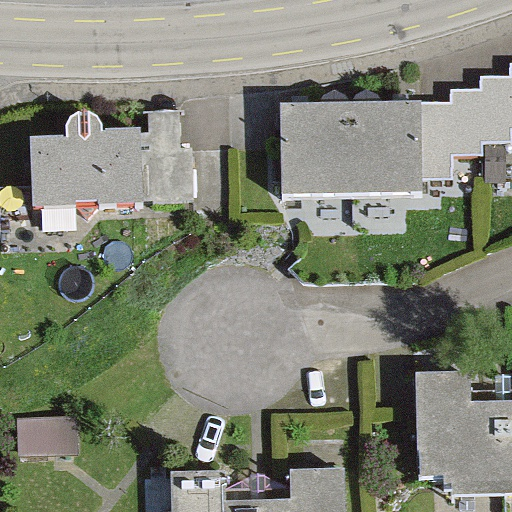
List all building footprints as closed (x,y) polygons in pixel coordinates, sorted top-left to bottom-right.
[(511,71),(511,72),(511,85),(480,85),(480,98),(451,98),(451,112),(421,112),(422,186),(452,186),(452,163),(484,162),(484,150),(511,150),(511,71)] [(421,112),(354,113),(355,206),(422,205),(422,186),(421,112)] [(355,206),(354,113),(280,114),(281,207),(355,206)] [(63,145),(30,145),(32,217),(148,214),(147,206),(192,205),(191,151),(180,151),(179,115),(148,116),(149,137),(102,138),(102,135),(99,129),(94,125),(88,122),(82,121),(76,123),(70,126),(66,130),(63,137),(63,144),(63,145)] [(473,385),(416,386),(416,468),(434,468),(434,494),(459,494),(458,511),(506,511),(506,418),(473,418),(473,385)] [(76,424),(18,425),(18,461),(76,461),(76,424)] [(222,511),(223,481),(166,481),(165,511),(222,511)] [(285,482),(285,511),(346,511),(346,481),(285,482)]
